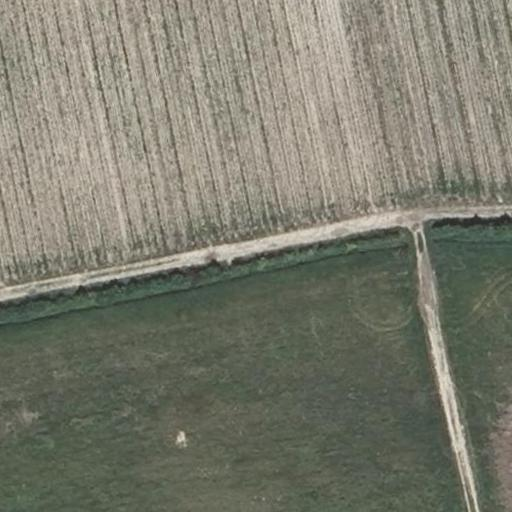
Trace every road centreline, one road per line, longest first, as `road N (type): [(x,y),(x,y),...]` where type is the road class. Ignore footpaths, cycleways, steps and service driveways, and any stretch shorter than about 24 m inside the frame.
road 1 (track): [(511,203),(409,203),(0,291)]
road 2 (track): [(471,511),(409,203)]
